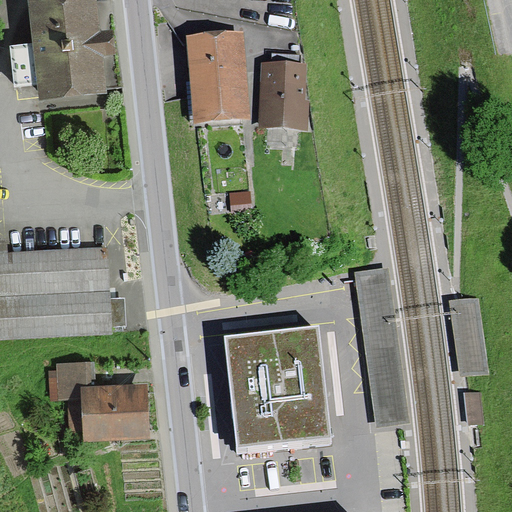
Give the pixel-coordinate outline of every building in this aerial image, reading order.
[(34,7),(38,46),(12,49),(16,87),(42,84),(44,97),(102,91),(97,54),(110,52),(108,36),(96,37),(91,1),(34,7)] [(192,45),(194,76),(238,73),(236,42),(192,45)] [(300,58),(273,56),(272,71),(269,71),(266,125),(301,126),(303,88),(299,87),(300,58)] [(238,73),(194,76),(194,77),(198,77),(201,122),(242,118),(238,73)] [(0,338),(110,332),(106,250),(0,256),(0,338)] [(380,271),(355,274),(375,430),(390,429),(411,426),(390,270),(380,271)] [(480,298),(448,302),(457,381),(490,377),(480,298)] [(319,333),(224,344),(237,456),(331,446),(319,333)] [(146,431),(144,393),(123,394),(123,389),(87,390),(87,381),(94,381),(93,363),(61,365),(63,399),(71,399),(72,432),(89,432),(89,434),(146,431)] [(481,393),(467,395),(470,426),(484,425),(481,393)]
